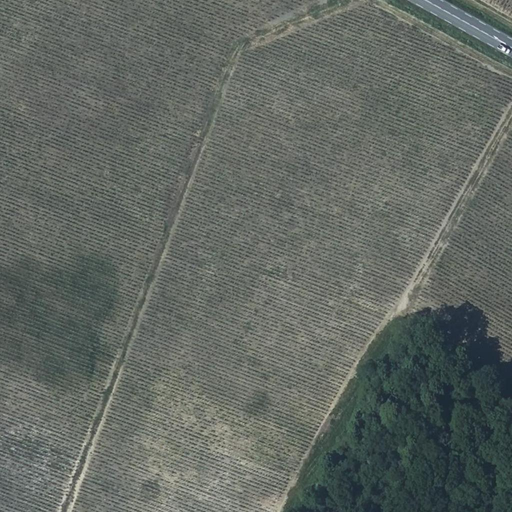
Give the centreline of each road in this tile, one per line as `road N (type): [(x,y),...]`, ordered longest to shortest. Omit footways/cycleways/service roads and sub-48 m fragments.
road 1 (track): [(65,511),(235,50),(346,0)]
road 2 (track): [(511,110),(294,511)]
road 3 (track): [(373,0),(511,74)]
road 4 (track): [(398,314),(511,389)]
